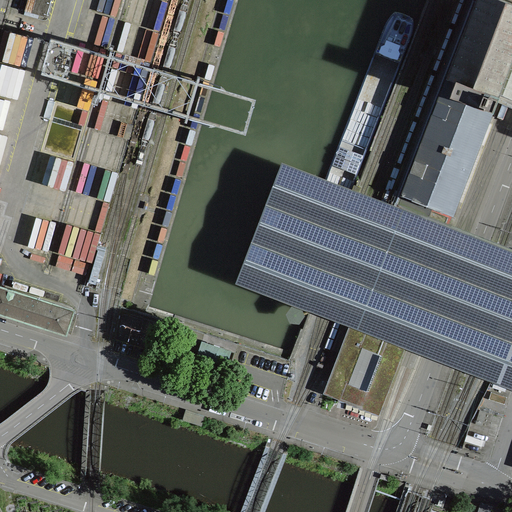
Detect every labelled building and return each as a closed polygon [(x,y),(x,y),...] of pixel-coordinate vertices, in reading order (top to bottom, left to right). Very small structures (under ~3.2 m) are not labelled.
[(27,0),(24,10),(46,17),(51,0),(27,0)] [(511,0),(475,0),(396,208),(396,209),(442,226),(444,227),(449,214),(453,215),(511,60),(511,0)] [(132,125),(121,122),(117,135),(124,137),(126,132),(130,133),(132,125)] [(511,257),(505,255),(500,253),(477,244),(464,239),(454,235),(381,207),(370,203),(359,199),(282,169),(238,278),(321,310),(328,313),(339,317),(412,346),(422,350),(435,355),(460,364),(474,370),(475,370),(486,374),(511,384),(511,257)] [(0,311),(65,333),(73,310),(0,286),(0,262),(2,258),(0,257),(0,311)] [(407,342),(400,339),(400,340),(398,340),(398,339),(352,321),(352,322),(351,321),(324,392),(323,392),(338,398),(338,401),(342,402),(344,402),(344,401),(347,402),(346,403),(353,404),(353,406),(359,407),(359,408),(365,409),(365,411),(372,412),(372,413),(378,414),(406,342),(407,342)] [(197,357),(227,366),(232,350),(202,341),(197,357)] [(182,418),(200,423),(201,419),(202,416),(198,414),(193,413),(189,411),(184,410),(183,413),(182,418)]
